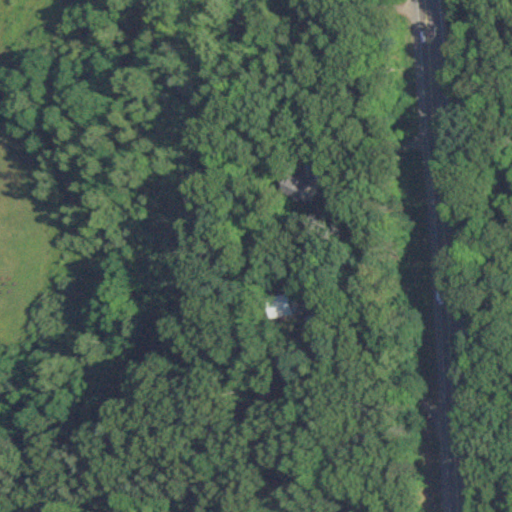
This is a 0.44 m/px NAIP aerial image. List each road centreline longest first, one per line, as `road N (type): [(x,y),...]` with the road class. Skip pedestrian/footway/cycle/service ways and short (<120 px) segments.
road 1 (primary): [(427,0),(459,511)]
road 2 (residential): [(436,138),(0,149)]
